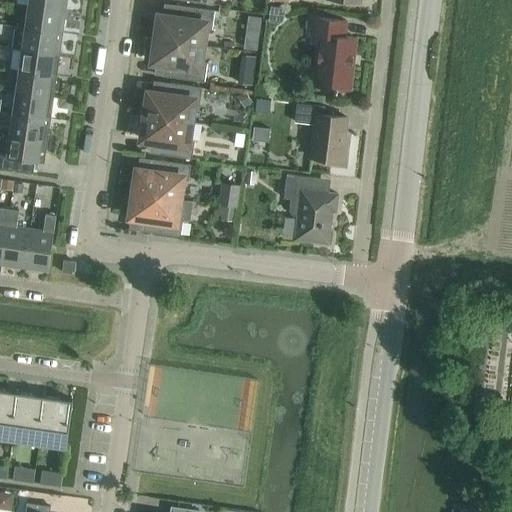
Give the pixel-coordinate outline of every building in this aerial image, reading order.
[(28,0),(28,6),(66,11),(67,0),(28,0)] [(158,26),(154,26),(153,38),(204,45),(206,29),(212,29),(215,10),(178,5),(176,17),(160,14),(158,26)] [(28,6),(25,27),(62,33),(66,11),(28,6)] [(320,35),(314,85),(351,89),(357,38),(345,36),(347,20),(314,17),(312,34),(320,35)] [(11,47),(22,48),(59,54),(62,33),(25,27),(14,26),(11,47)] [(246,35),(244,49),(258,51),(260,37),(246,35)] [(155,50),(153,62),(165,64),(163,75),(205,81),(207,62),(201,61),(204,45),(153,38),(151,50),(155,50)] [(22,48),(18,70),(56,75),(59,54),(22,48)] [(18,70),(15,91),(53,97),(56,75),(18,70)] [(240,72),(239,82),(254,84),(256,74),(240,72)] [(148,104),(142,103),(140,115),(191,122),(194,105),(200,106),(203,87),(171,83),(169,95),(149,92),(148,104)] [(15,91),(12,113),(50,118),(53,97),(15,91)] [(246,91),(238,96),(245,107),(253,101),(246,91)] [(261,98),(259,111),(270,112),(272,99),(261,98)] [(311,157),(342,161),(348,117),(324,114),(325,105),(297,102),(295,122),(315,125),(311,157)] [(12,113),(9,134),(47,139),(50,118),(12,113)] [(144,127),(143,139),(162,142),(161,154),(192,159),(195,140),(189,139),(191,122),(140,115),(138,126),(144,127)] [(233,147),(247,149),(249,132),(235,131),(233,147)] [(44,161),(47,139),(9,134),(7,149),(0,148),(0,167),(34,172),(35,160),(44,161)] [(136,181),(130,180),(129,192),(180,199),(183,179),(189,180),(191,165),(152,159),(150,171),(138,169),(136,181)] [(247,168),(245,183),(256,184),(258,169),(247,168)] [(286,188),(285,198),(293,199),(291,210),(294,214),(299,215),(296,239),(318,242),(318,243),(330,244),(331,232),(330,232),(333,211),(336,211),(338,194),(330,193),(329,192),(314,191),(315,177),(287,174),(286,188)] [(0,179),(0,182),(0,190),(13,192),(14,181),(0,179)] [(15,183),(14,192),(23,193),(24,184),(15,183)] [(222,187),(220,204),(224,204),(236,206),(238,206),(240,190),(222,187)] [(133,204),(131,216),(144,218),(142,230),(181,236),(183,220),(177,219),(180,199),(129,192),(127,204),(133,204)] [(222,215),(222,219),(234,220),(236,206),(224,204),(222,215)] [(0,263),(1,264),(9,208),(0,206),(0,263)] [(9,208),(1,264),(24,267),(30,227),(17,225),(19,210),(9,208)] [(30,227),(24,267),(48,271),(56,215),(46,214),(44,229),(30,227)] [(75,274),(75,272),(76,261),(64,260),(62,272),(75,274)] [(0,436),(14,439),(21,392),(0,388),(0,436)] [(21,392),(14,439),(40,442),(47,396),(21,392)] [(47,396),(40,442),(67,446),(74,400),(47,396)] [(0,463),(0,477),(8,479),(9,465),(0,463)] [(15,466),(13,479),(34,482),(36,469),(15,466)] [(43,470),(41,483),(61,486),(63,473),(43,470)] [(49,511),(51,506),(27,502),(25,511),(49,511)]
